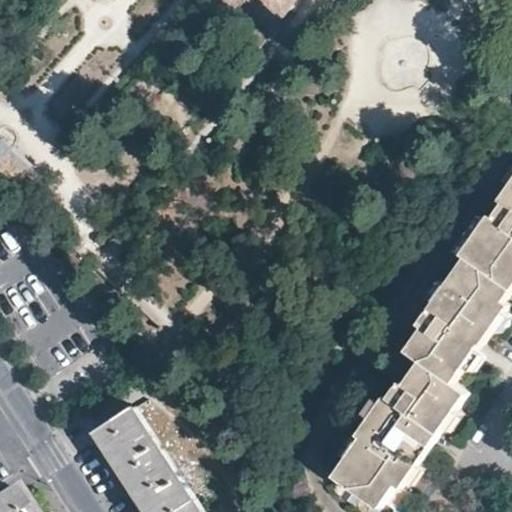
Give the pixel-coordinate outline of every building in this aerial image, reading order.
[(35,0),(45,8),(52,0),(35,0)] [(262,0),(284,16),(296,0),(224,0),(209,20),(255,55),(270,35),(238,11),(246,0),(262,0)] [(180,136),(209,105),(178,76),(149,106),(180,136)] [(281,90),(282,86),(281,83),(279,82),(275,82),(273,83),(271,86),(271,89),(273,91),(275,92),(277,92),(279,92),(281,90)] [(0,171),(25,197),(46,176),(46,174),(0,127),(0,171)] [(511,191),(506,200),(504,199),(493,214),(494,217),(476,242),(479,246),(436,305),(429,302),(428,302),(419,315),(418,316),(418,317),(418,319),(419,319),(427,327),(411,350),(424,361),(408,384),(398,378),(387,392),(388,395),(361,433),(364,436),(338,472),(337,473),(337,474),(338,474),(381,506),(398,483),(403,486),(458,385),(457,384),(457,382),(457,381),(458,381),(484,345),(486,345),(511,309),(511,303),(509,301),(511,297),(511,191)] [(205,511),(137,407),(98,432),(115,458),(128,478),(150,511),(205,511)] [(30,511),(14,487),(0,496),(0,511),(30,511)]
